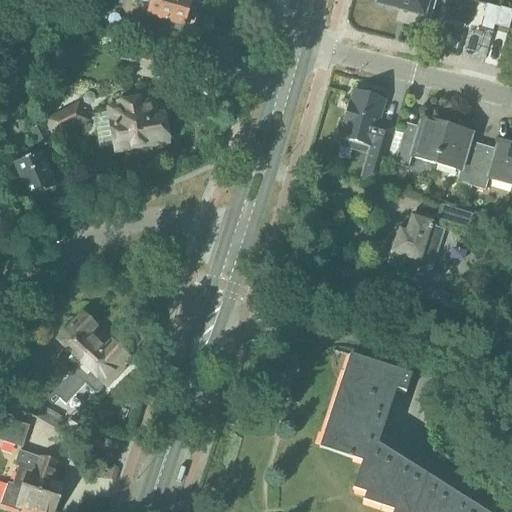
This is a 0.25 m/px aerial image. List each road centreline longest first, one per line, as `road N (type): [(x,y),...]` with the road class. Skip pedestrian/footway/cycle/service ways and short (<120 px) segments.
road 1 (secondary): [(147,511),(238,240)]
road 2 (residential): [(0,283),(146,219),(238,240)]
road 3 (residential): [(511,95),(298,44)]
road 4 (secondary): [(238,240),(298,44)]
